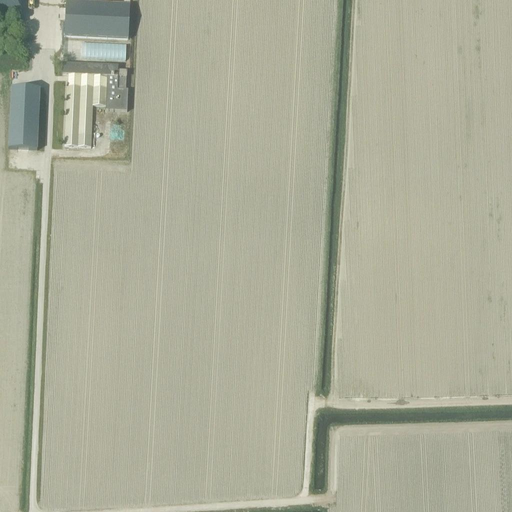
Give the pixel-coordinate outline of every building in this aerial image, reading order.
[(0,0),(0,14),(20,14),(20,0),(0,0)] [(65,0),(64,38),(128,41),(129,7),(79,4),(78,0),(65,0)] [(126,46),(82,44),(81,60),(125,62),(126,46)] [(125,92),(126,73),(117,73),(117,68),(62,66),(62,76),(67,76),(64,148),(90,149),(92,107),(105,108),(106,79),(107,79),(105,112),(127,113),(128,92),(125,92)] [(10,90),(8,151),(10,151),(37,152),(39,91),(30,91),(10,90)]
